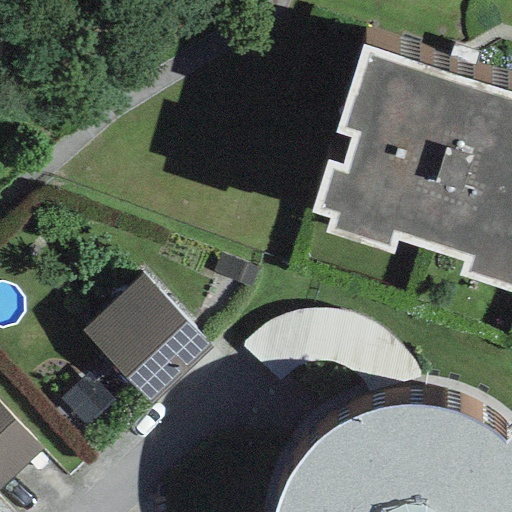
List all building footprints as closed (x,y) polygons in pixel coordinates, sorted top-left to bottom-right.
[(511,289),(511,90),(364,43),(336,134),(351,139),(342,165),(326,160),(309,210),(327,216),(322,231),(393,253),(398,238),(462,259),(458,273),(511,289)] [(142,275),(81,332),(150,406),(212,349),(142,275)] [(112,402),(86,375),(58,400),(85,428),(112,402)] [(0,400),(0,489),(44,448),(0,400)] [(511,511),(511,434),(505,441),(467,416),(423,405),(377,408),(335,426),(300,457),(278,498),(275,511),(511,511)]
